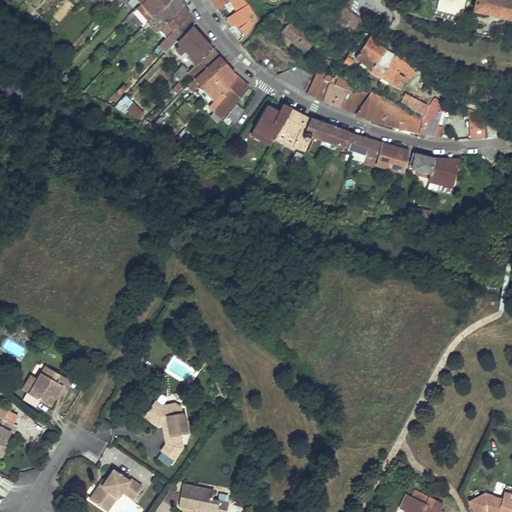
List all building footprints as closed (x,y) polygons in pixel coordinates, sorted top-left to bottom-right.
[(96,0),(85,0),(100,14),(105,8),(96,0)] [(143,0),(140,4),(136,8),(148,23),(150,21),(154,17),(171,0),(143,0)] [(179,0),(171,0),(154,17),(163,26),(170,18),(183,5),(179,0)] [(233,0),(227,0),(217,7),(219,10),(234,0),(233,0)] [(237,24),(246,35),(260,18),(247,0),(233,0),(234,0),(240,10),(228,18),(233,26),(237,24)] [(511,0),(474,0),(472,11),(480,12),(511,17),(511,0)] [(183,5),(170,18),(178,25),(189,14),(183,5)] [(346,6),(337,17),(344,24),(345,23),(353,28),(361,18),(346,6)] [(164,38),(158,44),(166,51),(168,49),(172,45),(190,24),(193,21),(189,14),(178,25),(164,38)] [(178,25),(170,18),(163,26),(158,31),(164,38),(178,25)] [(293,20),(282,31),(305,50),(315,40),(299,25),(293,20)] [(205,39),(190,24),(172,45),(188,60),(192,57),(189,54),(205,39)] [(371,70),(384,48),(374,41),(375,38),(371,36),(369,39),(367,38),(355,56),(371,67),(369,69),(371,70)] [(188,60),(182,66),(189,72),(213,48),(205,39),(189,54),(192,57),(188,60)] [(180,81),(171,90),(175,94),(184,85),(183,83),(190,77),(193,80),(195,78),(219,55),(213,48),(189,72),(180,81)] [(403,59),(384,48),(371,70),(388,82),(398,85),(403,78),(397,74),(399,70),(406,76),(408,74),(410,77),(414,72),(403,59)] [(186,87),(192,94),(198,88),(225,62),(219,55),(195,78),(193,80),(186,87)] [(352,61),(346,57),(342,63),(349,67),(352,61)] [(236,74),(225,62),(198,88),(202,91),(206,87),(216,99),(220,102),(227,95),(222,91),(236,74)] [(182,66),(174,75),(180,81),(189,72),(182,66)] [(283,76),(306,91),(314,73),(299,66),(283,76)] [(54,72),(51,68),(46,72),(50,76),(54,72)] [(318,69),(307,92),(341,106),(351,88),(356,91),(359,86),(318,69)] [(220,102),(208,117),(217,124),(220,119),(249,87),(236,74),(222,91),(227,95),(220,102)] [(67,89),(77,94),(79,91),(81,90),(69,84),(67,89)] [(356,91),(347,109),(357,112),(371,92),(359,86),(356,91)] [(351,88),(341,106),(347,109),(356,91),(351,88)] [(101,92),(98,89),(92,95),(96,98),(101,92)] [(371,92),(357,112),(382,122),(400,126),(405,110),(371,92)] [(405,103),(422,111),(426,103),(402,92),(399,96),(406,100),(405,103)] [(422,118),(420,131),(436,134),(443,102),(434,96),(422,118)] [(125,98),(115,109),(122,116),(126,111),(132,105),(125,98)] [(208,117),(220,102),(216,99),(204,113),(208,117)] [(279,111),(269,129),(278,134),(281,131),(292,109),(283,103),(279,111)] [(237,104),(228,115),(234,120),(242,107),(237,104)] [(132,105),(126,111),(134,118),(135,116),(139,112),(132,105)] [(268,105),(255,128),(276,139),(278,134),(269,129),(279,111),(268,105)] [(310,120),(292,109),(281,131),(292,138),(289,142),(295,147),(307,151),(311,141),(303,138),(310,120)] [(405,110),(400,126),(420,131),(422,118),(405,110)] [(234,120),(228,115),(226,118),(232,123),(234,120)] [(473,136),(486,135),(484,116),(470,117),(473,136)] [(162,121),(159,118),(152,126),(156,129),(162,121)] [(313,136),(345,146),(349,131),(310,118),(310,120),(303,138),(311,141),(313,136)] [(166,119),(160,128),(165,133),(172,123),(166,119)] [(276,139),(255,128),(253,132),(273,144),(276,139)] [(184,129),(175,139),(180,143),(189,133),(184,129)] [(383,142),(349,131),(345,146),(344,150),(349,152),(351,148),(368,153),(365,162),(375,165),(378,163),(382,147),(383,142)] [(189,133),(180,143),(184,146),(192,136),(189,133)] [(192,136),(184,146),(189,150),(196,141),(197,140),(192,136)] [(196,141),(189,150),(191,153),(199,143),(196,141)] [(409,159),(412,151),(383,142),(382,147),(384,147),(380,163),(405,171),(409,159)] [(419,169),(418,174),(431,177),(435,160),(435,158),(415,152),(411,167),(419,169)] [(296,174),(300,164),(289,159),(284,169),(290,171),(296,174)] [(458,166),(435,160),(431,177),(430,181),(440,183),(438,191),(450,194),(458,166)] [(295,177),(296,174),(290,171),(286,179),(292,182),(295,177)] [(391,213),(396,198),(388,196),(383,210),(391,213)] [(397,201),(392,220),(401,222),(405,209),(402,208),(403,202),(397,201)] [(423,209),(409,206),(406,218),(418,221),(420,220),(423,209)] [(430,211),(423,209),(420,220),(427,222),(430,211)] [(50,378),(53,373),(43,367),(40,373),(50,378)] [(37,378),(29,393),(49,405),(53,397),(61,384),(64,386),(67,381),(53,373),(50,378),(40,373),(37,378)] [(22,390),(29,393),(37,378),(30,375),(22,390)] [(61,384),(53,397),(57,399),(64,386),(61,384)] [(0,404),(0,417),(12,424),(18,414),(0,404)] [(154,404),(144,420),(157,428),(165,427),(169,427),(170,437),(166,438),(167,444),(162,452),(177,460),(183,449),(182,435),(188,435),(186,418),(182,418),(182,411),(174,407),(161,408),(154,404)] [(0,447),(2,444),(9,432),(11,433),(15,426),(12,424),(0,417),(0,447)] [(402,466),(405,460),(399,456),(395,462),(402,466)] [(130,480),(114,470),(107,481),(103,486),(101,485),(91,500),(105,510),(116,494),(119,497),(121,498),(124,493),(134,499),(143,485),(131,478),(130,480)] [(213,491),(182,486),(178,507),(200,511),(227,511),(229,502),(212,499),(213,491)] [(412,496),(406,493),(399,507),(404,509),(404,511),(442,511),(443,511),(439,509),(442,503),(415,489),(412,496)] [(170,493),(160,507),(167,511),(169,511),(177,502),(173,499),(175,496),(170,493)] [(116,494),(105,510),(108,511),(109,511),(119,497),(116,494)] [(489,511),(495,496),(486,494),(470,502),(475,511),(489,511)] [(499,511),(504,499),(495,496),(489,511),(499,511)] [(511,511),(511,501),(504,498),(504,499),(499,511),(511,511)]
